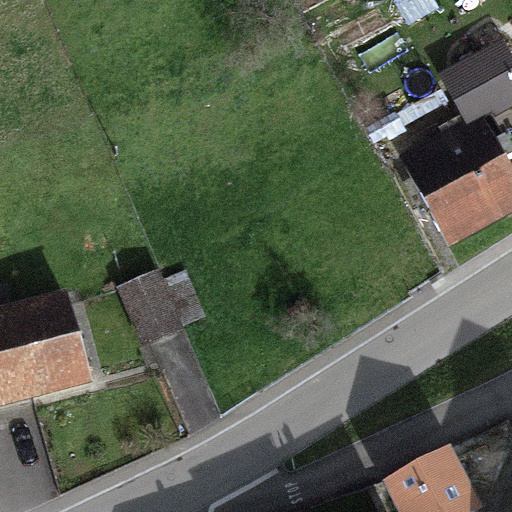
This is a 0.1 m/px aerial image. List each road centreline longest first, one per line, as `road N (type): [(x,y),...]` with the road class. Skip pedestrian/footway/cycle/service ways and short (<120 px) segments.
road 1 (secondary): [(511,280),(225,459)]
road 2 (residential): [(511,381),(297,480),(259,484),(225,459)]
